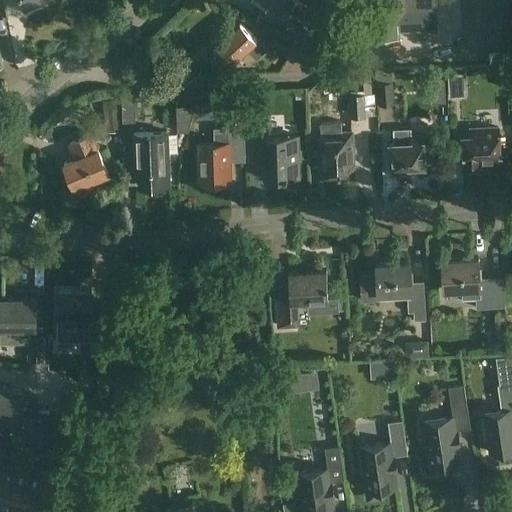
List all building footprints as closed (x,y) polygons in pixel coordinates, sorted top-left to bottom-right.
[(57,0),(60,5),(71,0),(20,0),(25,10),(49,0),(57,0)] [(260,0),(261,0),(257,9),(276,18),(284,0),(260,0)] [(398,37),(397,31),(437,30),(435,0),(370,0),(371,11),(370,11),(370,16),(371,16),(372,38),(398,37)] [(229,33),(226,30),(222,33),(223,34),(212,44),(220,53),(211,61),(221,72),(248,48),(257,59),(265,51),(256,41),(256,40),(241,23),(229,33)] [(297,38),(310,44),(315,33),(303,27),(297,38)] [(301,62),(310,44),(297,38),(289,56),(301,62)] [(464,73),(449,74),(450,97),(465,96),(464,73)] [(394,103),(393,81),(377,82),(379,104),(394,103)] [(351,117),(365,117),(364,94),(350,95),(351,117)] [(106,117),(108,132),(121,130),(117,98),(103,99),(105,117),(106,117)] [(196,105),(176,107),(178,133),(188,132),(196,105)] [(252,160),(265,160),(266,177),(298,176),(297,136),(265,137),(265,122),(251,122),(252,160)] [(216,186),(229,186),(229,182),(230,182),(229,156),(245,155),(244,126),(214,127),(215,142),(198,143),(199,183),(216,182),(216,186)] [(458,150),(464,150),(464,166),(469,170),(476,170),(481,165),(480,161),(501,160),(499,127),(472,129),(472,136),(457,136),(458,150)] [(423,135),(411,135),(410,129),(394,129),(395,143),(389,143),(391,174),(409,173),(409,167),(425,166),(423,135)] [(140,186),(170,185),(168,154),(169,154),(169,153),(168,153),(167,131),(133,132),(135,161),(139,161),(140,186)] [(352,132),(341,133),(341,138),(321,139),(323,178),(339,177),(339,172),(340,172),(340,171),(354,170),(352,132)] [(74,187),(108,172),(91,134),(69,143),(76,158),(63,163),(74,187)] [(479,258),(442,260),(444,291),(462,290),(463,299),(476,298),(477,309),(506,308),(504,280),(480,281),(479,258)] [(424,284),(411,285),(410,262),(376,264),(377,277),(361,278),(362,301),(379,300),(379,295),(408,294),(409,313),(414,313),(415,319),(426,318),(424,284)] [(279,327),(293,326),(292,302),(308,301),(308,313),(339,311),(339,297),(328,297),(327,270),(289,272),(289,287),(277,288),(279,327)] [(104,324),(92,324),(92,291),(57,291),(57,315),(57,335),(74,335),(74,316),(84,316),(84,334),(91,334),(91,353),(104,353),(104,324)] [(0,325),(1,325),(1,343),(29,343),(29,359),(45,359),(45,335),(36,335),(36,299),(1,299),(1,310),(0,309),(0,325)] [(428,339),(406,341),(407,355),(429,354),(428,339)] [(511,355),(496,357),(501,384),(511,382),(511,355)] [(511,383),(499,386),(503,412),(484,414),(490,454),(504,452),(505,457),(511,455),(511,383)] [(453,417),(423,422),(431,475),(447,473),(446,464),(461,462),(459,447),(461,447),(458,431),(471,430),(465,386),(449,388),(453,417)] [(63,422),(52,422),(51,412),(38,412),(37,397),(25,395),(26,392),(0,387),(0,422),(5,423),(6,418),(21,420),(22,415),(37,418),(39,451),(64,450),(63,422)] [(389,423),(391,443),(360,448),(368,501),(384,499),(383,490),(398,488),(396,473),(398,473),(395,457),(408,456),(403,421),(389,423)] [(136,445),(119,440),(109,467),(126,473),(136,445)] [(345,481),(340,447),(325,449),(328,469),(297,473),(302,511),(335,511),(333,499),(335,499),(332,483),(345,481)] [(0,495),(42,504),(48,473),(0,462),(0,495)]
